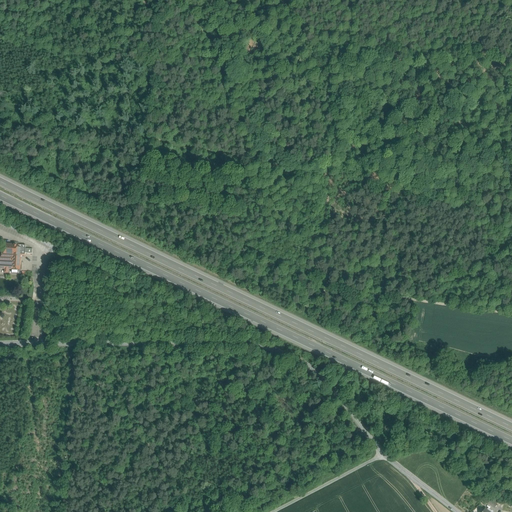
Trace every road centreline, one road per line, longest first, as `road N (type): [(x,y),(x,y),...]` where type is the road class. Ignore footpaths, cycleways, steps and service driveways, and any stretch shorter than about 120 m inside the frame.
road 1 (motorway): [(511,427),(0,180)]
road 2 (motorway): [(0,194),(511,440)]
road 3 (track): [(511,314),(316,284),(353,0)]
road 4 (tertiary): [(0,344),(260,344),(314,371),(384,455)]
road 5 (unclassified): [(273,511),(384,455)]
